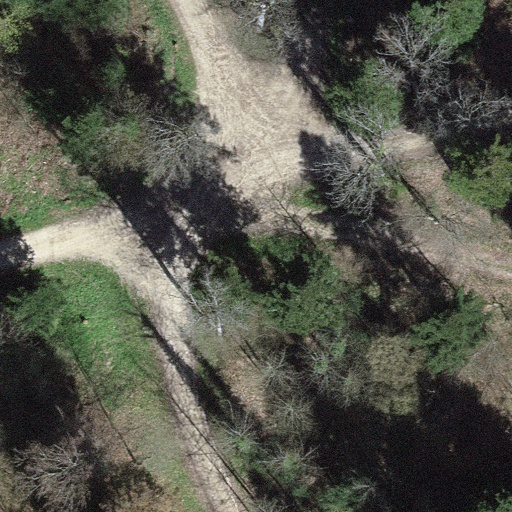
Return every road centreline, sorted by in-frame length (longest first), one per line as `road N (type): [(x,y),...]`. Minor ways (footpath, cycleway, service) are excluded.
road 1 (track): [(511,261),(133,201),(230,511)]
road 2 (track): [(0,245),(256,153),(383,144),(511,112)]
road 3 (track): [(189,0),(256,153)]
